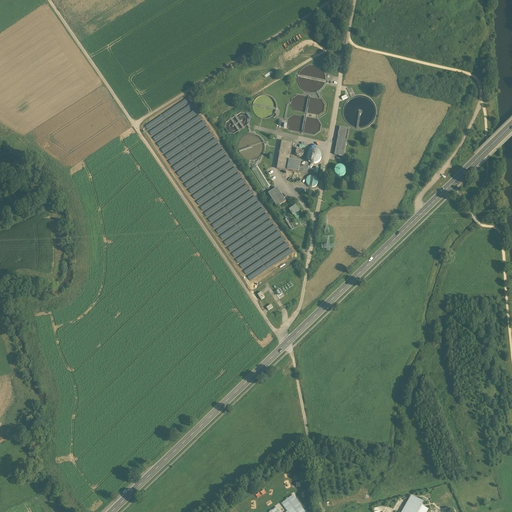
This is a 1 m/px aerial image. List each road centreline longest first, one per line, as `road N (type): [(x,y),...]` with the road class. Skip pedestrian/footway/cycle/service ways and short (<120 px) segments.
road 1 (primary): [(112,511),(511,125)]
road 2 (track): [(133,124),(277,335)]
road 3 (track): [(333,0),(133,124)]
road 4 (track): [(49,0),(133,124)]
road 5 (track): [(347,38),(479,80)]
road 6 (track): [(420,214),(417,201),(482,98)]
